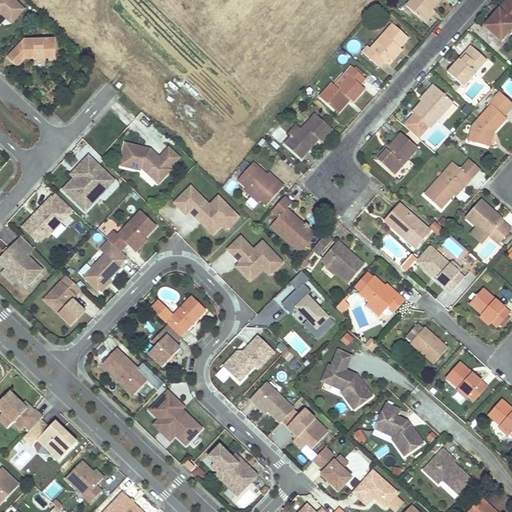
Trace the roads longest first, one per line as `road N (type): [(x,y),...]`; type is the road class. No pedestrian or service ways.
road 1 (residential): [(267,511),(295,480),(203,390),(200,359),(230,315),(228,301),(194,264),(161,263),(59,368)]
road 2 (residential): [(477,0),(338,154)]
road 3 (residential): [(209,511),(59,368)]
road 4 (residential): [(49,381),(185,511)]
road 5 (residential): [(414,389),(511,485)]
